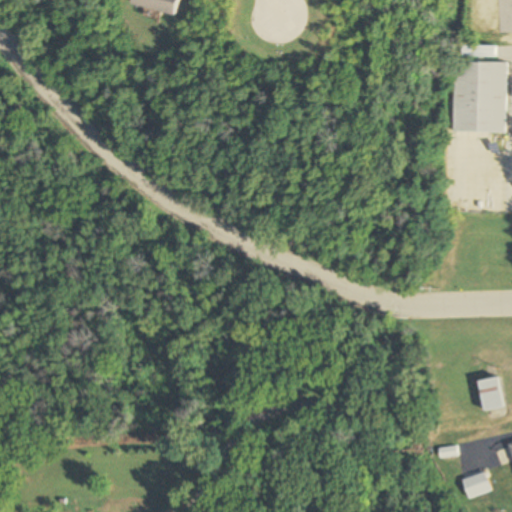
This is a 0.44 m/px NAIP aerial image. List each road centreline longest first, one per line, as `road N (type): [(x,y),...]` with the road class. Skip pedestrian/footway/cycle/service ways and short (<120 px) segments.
road 1 (residential): [(511,302),(371,304),(215,230),(102,153),(0,25)]
road 2 (residential): [(380,511),(370,445),(356,423),(316,405),(273,413),(240,431),(190,511)]
